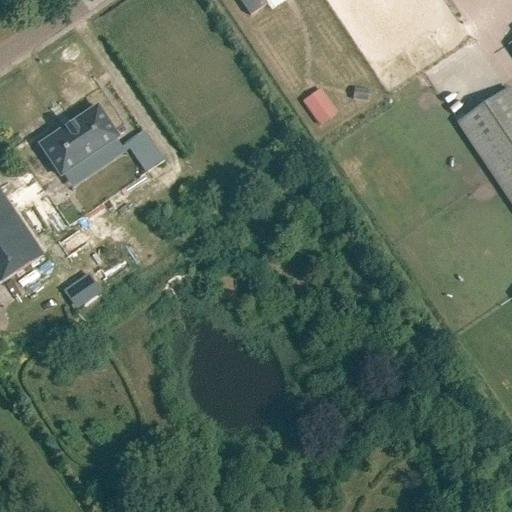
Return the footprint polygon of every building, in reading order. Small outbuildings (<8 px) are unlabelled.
[(238,0),(250,18),(267,6),(262,0),(238,0)] [(354,88),(352,101),(367,103),(369,90),(354,88)] [(320,90),(302,103),(319,127),(337,115),(320,90)] [(511,206),(511,95),(508,90),(457,124),(511,206)] [(59,176),(61,178),(63,176),(62,176),(116,140),(118,139),(117,137),(116,137),(98,111),(99,110),(97,108),(95,110),(74,124),(63,131),(63,132),(42,146),(40,147),(41,149),(60,175),(59,176)] [(0,285),(43,256),(0,192),(0,285)] [(88,274),(63,292),(76,311),(101,293),(88,274)]
